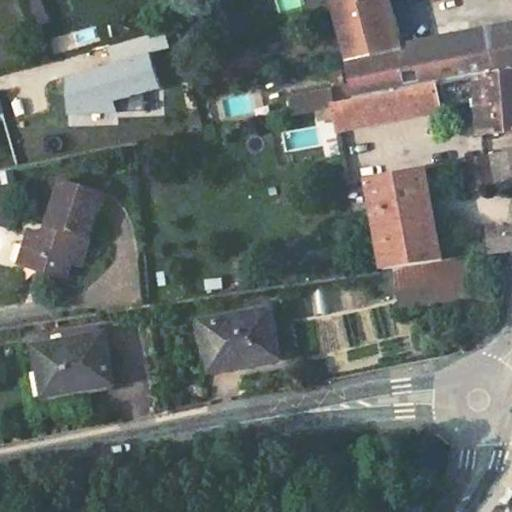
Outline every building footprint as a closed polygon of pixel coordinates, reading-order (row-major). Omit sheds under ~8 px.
[(329,0),(345,64),(350,92),(353,106),(491,78),(485,46),(482,33),(391,52),(380,2),(387,0),(329,0)] [(511,39),(485,46),(491,78),(506,75),(505,68),(511,66),(511,39)] [(353,106),(331,111),(336,136),(441,114),(438,98),(477,91),(480,136),(511,133),(511,74),(506,75),(491,78),(353,106)] [(350,92),(288,104),(291,118),(331,111),(353,106),(350,92)] [(469,161),(466,162),(472,190),(508,184),(511,183),(511,152),(474,160),(469,161)] [(424,170),(365,182),(382,271),(393,269),(459,260),(457,250),(441,253),(424,170)] [(81,268),(103,194),(60,183),(44,237),(29,233),(24,252),(47,258),(42,274),(67,281),(71,265),(81,268)] [(511,227),(487,231),(490,256),(511,252),(511,227)] [(343,239),(269,250),(276,291),(349,281),(343,239)] [(47,258),(24,252),(19,267),(42,274),(47,258)] [(459,260),(393,269),(397,308),(474,296),(469,259),(459,260)] [(270,314),(201,323),(207,367),(249,361),(251,368),(279,363),(270,314)] [(104,340),(36,354),(42,379),(54,378),(59,397),(113,385),(104,340)]
